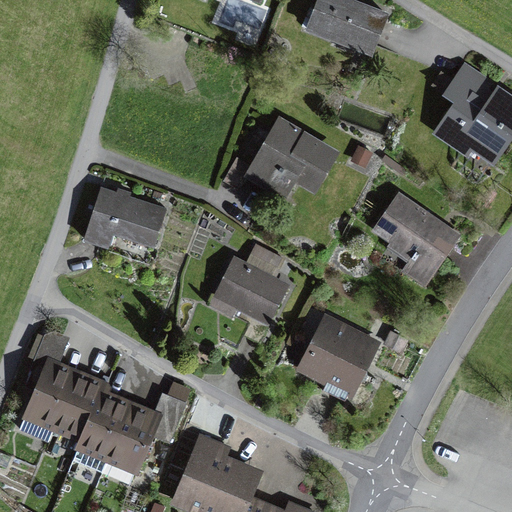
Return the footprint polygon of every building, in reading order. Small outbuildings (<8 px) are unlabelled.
[(336,31),(374,46),(386,14),(348,0),(317,0),(316,2),(318,3),(307,29),(333,39),(336,31)] [(511,132),(511,98),(499,90),(489,104),(480,98),(490,84),(465,67),(455,82),(446,77),(438,88),(458,102),(438,131),(462,147),(467,141),(494,159),(511,132)] [(275,133),(251,174),(273,188),(284,170),(313,187),(333,153),(292,129),(286,140),(275,133)] [(154,246),(165,210),(101,189),(85,239),(108,247),(110,246),(115,233),(154,246)] [(425,286),(458,238),(440,226),(441,224),(397,194),(373,229),(392,242),(394,238),(415,253),(403,270),(425,286)] [(269,322),(287,287),(233,259),(215,294),(269,322)] [(366,378),(367,375),(362,368),(374,344),(327,320),(303,367),(327,380),(322,390),(345,401),(356,380),(360,381),(366,378)] [(56,425),(76,376),(47,364),(20,429),(48,441),(55,424),(56,425)] [(56,425),(83,436),(84,436),(101,395),(102,396),(104,388),(76,376),(56,425)] [(80,459),(79,462),(102,472),(104,469),(103,469),(129,407),(102,396),(101,395),(84,436),(83,436),(74,457),(80,459)] [(103,469),(104,469),(105,473),(126,482),(131,480),(158,419),(129,407),(103,469)] [(225,447),(204,438),(181,494),(204,503),(202,508),(211,511),(242,511),(247,502),(248,503),(258,477),(219,461),(225,447)] [(247,502),(242,511),(309,511),(292,505),(289,511),(270,511),(248,503),(247,502)]
